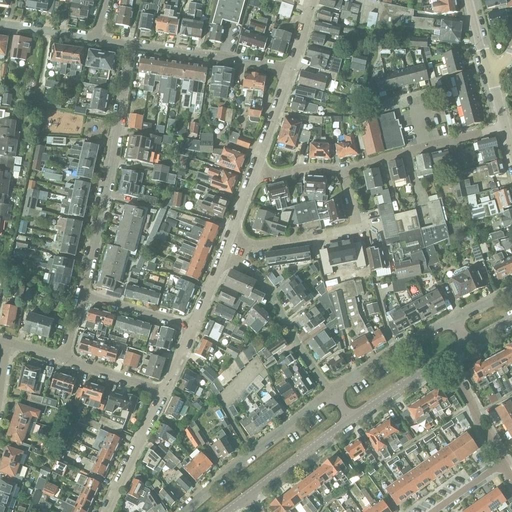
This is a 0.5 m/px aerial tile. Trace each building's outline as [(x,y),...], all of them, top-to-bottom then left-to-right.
[(28,0),(27,9),(37,11),(38,0),(28,0)] [(38,0),(37,11),(51,13),(54,1),(49,0),(38,0)] [(66,0),(65,7),(70,8),(70,5),(72,5),(73,3),(76,4),(76,0),(66,0)] [(79,18),(81,0),(76,0),(76,4),(73,3),(72,5),(70,5),(70,8),(71,8),(70,17),(71,17),(71,19),(77,20),(77,18),(79,18)] [(94,0),(81,0),(79,18),(80,18),(79,20),(85,21),(85,19),(87,20),(89,7),(93,8),(94,0)] [(116,25),(123,27),(128,0),(129,0),(121,0),(120,9),(119,8),(118,16),(115,15),(114,22),(116,23),(116,25)] [(128,0),(123,27),(130,28),(134,11),(132,11),(134,0),(129,0),(128,0)] [(160,0),(154,0),(153,5),(151,5),(150,13),(143,12),(140,29),(141,29),(142,31),(146,32),(148,31),(152,31),(155,14),(157,14),(159,7),(158,7),(160,0)] [(171,13),(173,0),(170,2),(170,6),(165,5),(164,12),(165,12),(164,17),(159,16),(156,32),(158,32),(158,34),(162,35),(164,33),(167,34),(170,13),(171,13)] [(173,0),(171,13),(170,13),(167,34),(169,34),(170,36),(174,37),(175,35),(177,35),(180,14),(176,14),(177,7),(178,0),(173,0)] [(212,24),(212,26),(224,28),(225,22),(231,24),(232,23),(241,26),(245,14),(246,14),(249,0),(214,0),(210,18),(208,24),(212,24)] [(277,15),(278,15),(279,9),(281,3),(282,1),(278,0),(263,0),(263,3),(268,5),(268,4),(276,6),(274,15),(277,16),(277,15)] [(320,0),(319,4),(339,9),(341,0),(340,0),(320,0)] [(442,15),(457,12),(455,0),(439,0),(440,5),(424,7),(425,13),(432,14),(441,13),(442,15)] [(501,10),(510,9),(509,7),(509,4),(510,0),(503,0),(502,0),(484,0),(487,9),(498,6),(499,10),(501,9),(501,10)] [(182,36),(181,40),(188,41),(188,37),(191,38),(196,10),(201,11),(202,5),(190,3),(187,21),(183,20),(180,36),(182,36)] [(279,9),(291,12),(293,6),(281,3),(279,9)] [(343,11),(351,12),(358,14),(360,6),(345,3),(343,11)] [(411,28),(442,31),(460,33),(460,32),(462,31),(462,23),(414,18),(414,11),(380,3),(376,24),(411,28)] [(511,13),(511,8),(510,9),(501,10),(501,9),(499,10),(499,12),(488,14),(491,27),(507,24),(506,17),(511,16),(511,13)] [(291,12),(279,9),(278,15),(290,18),(291,12)] [(196,10),(191,38),(201,40),(204,24),(200,23),(202,11),(201,11),(196,10)] [(342,10),(340,18),(356,22),(357,16),(351,14),(351,12),(343,11),(342,10)] [(329,24),(341,27),(341,26),(336,25),(338,16),(320,11),(317,19),(329,23),(329,24)] [(377,18),(369,17),(366,28),(375,30),(377,18)] [(239,44),(249,47),(255,28),(256,28),(259,22),(251,19),(247,32),(243,31),(239,44)] [(341,27),(329,24),(317,21),(314,31),(339,36),(341,27)] [(267,25),(259,22),(256,28),(255,28),(249,47),(250,47),(250,49),(254,50),(255,49),(263,52),(268,38),(263,37),(267,25)] [(224,28),(212,26),(209,41),(210,41),(211,42),(214,43),(215,42),(221,43),(224,28)] [(354,28),(343,26),(342,33),(353,34),(354,28)] [(277,30),(273,29),(270,39),(288,45),(291,35),(284,32),(285,30),(278,28),(277,30)] [(460,34),(460,33),(442,31),(441,37),(432,36),(431,41),(459,43),(459,39),(460,40),(461,34),(460,34)] [(336,50),(338,45),(324,41),(325,36),(313,33),(311,43),(325,47),(332,49),(336,50)] [(30,53),(31,40),(14,37),(12,51),(11,59),(26,61),(27,53),(30,53)] [(288,45),(270,39),(267,49),(272,50),(272,51),(285,55),(288,45)] [(427,40),(410,39),(410,47),(427,48),(427,40)] [(60,73),(64,47),(54,46),(51,62),(57,62),(55,72),(60,73)] [(71,64),(74,49),(64,47),(60,73),(65,73),(67,64),(71,64)] [(311,68),(320,70),(337,74),(341,60),(329,58),(331,52),(309,47),(307,56),(313,58),(313,61),(312,60),(310,68),(311,68)] [(85,50),(74,49),(71,64),(70,77),(75,77),(76,71),(82,72),(85,50)] [(443,54),(446,65),(461,61),(459,50),(443,54)] [(101,69),(103,53),(90,51),(87,67),(100,69),(101,69)] [(116,55),(103,53),(101,69),(100,69),(98,79),(96,78),(94,85),(106,87),(109,70),(114,71),(116,55)] [(353,55),(351,63),(365,66),(367,58),(353,55)] [(145,74),(144,85),(148,86),(152,59),(142,58),(139,73),(145,74)] [(164,61),(152,59),(148,86),(153,86),(154,87),(155,81),(161,82),(161,76),(164,61)] [(168,103),(170,89),(174,62),(164,61),(161,76),(167,77),(163,103),(168,104),(168,103)] [(464,71),(461,61),(446,65),(449,75),(464,71)] [(177,79),(183,80),(186,64),(174,62),(170,89),(176,90),(177,79)] [(186,64),(183,80),(189,81),(187,92),(192,92),(196,66),(186,64)] [(424,65),(414,67),(418,83),(428,80),(424,65)] [(207,67),(196,66),(192,92),(197,93),(199,82),(205,83),(207,67)] [(408,85),(418,83),(414,67),(404,70),(408,85)] [(213,98),(219,99),(224,69),(213,68),(210,85),(209,91),(214,92),(213,98)] [(235,71),(224,69),(219,99),(226,100),(228,88),(232,89),(235,71)] [(335,80),(337,74),(320,70),(319,75),(318,75),(317,77),(302,73),(298,85),(324,92),(324,90),(327,90),(329,90),(330,88),(331,84),(331,82),(330,81),(327,80),(328,78),(335,80)] [(398,88),(408,85),(404,70),(394,73),(398,88)] [(251,105),(252,105),(256,74),(245,72),(243,90),(246,90),(244,104),(251,105)] [(388,90),(398,88),(394,73),(384,75),(388,90)] [(454,77),(456,87),(471,83),(469,73),(454,77)] [(251,105),(249,116),(259,118),(261,118),(264,108),(262,108),(264,93),(264,91),(266,91),(267,87),(265,86),(266,75),(256,74),(252,105),(251,105)] [(378,93),(388,90),(384,75),(374,78),(378,93)] [(92,99),(108,103),(108,101),(109,100),(110,97),(109,96),(109,92),(98,90),(99,86),(83,83),(82,89),(87,90),(86,94),(93,95),(92,99)] [(456,87),(459,97),(474,93),(471,83),(456,87)] [(357,86),(355,101),(364,103),(364,100),(366,88),(366,87),(357,86)] [(321,101),(322,93),(297,87),(295,95),(321,101)] [(366,88),(364,100),(372,101),(374,89),(366,88)] [(459,97),(461,107),(477,103),(474,93),(459,97)] [(11,106),(12,98),(13,95),(4,94),(3,105),(11,106)] [(315,114),(317,106),(306,103),(306,100),(294,97),(291,110),(306,113),(307,113),(308,112),(315,114)] [(62,102),(45,99),(44,106),(61,109),(62,102)] [(107,104),(108,103),(92,99),(91,105),(82,104),(81,108),(76,107),(74,113),(86,115),(87,110),(106,113),(106,109),(107,108),(108,105),(107,104)] [(461,107),(464,117),(479,113),(477,103),(461,107)] [(364,108),(355,107),(353,107),(352,117),(363,118),(364,108)] [(209,120),(216,121),(218,109),(210,108),(209,120)] [(233,110),(224,109),(218,108),(218,109),(216,121),(216,122),(225,123),(226,123),(224,132),(230,133),(233,110)] [(375,118),(375,116),(358,120),(361,131),(356,132),(360,151),(366,149),(367,156),(405,146),(398,120),(396,121),(394,113),(375,118)] [(482,123),(479,113),(464,117),(466,127),(482,123)] [(142,119),(129,117),(127,129),(140,131),(142,119)] [(321,125),(332,125),(332,123),(332,117),(321,117),(321,118),(321,125)] [(0,138),(14,140),(17,122),(3,120),(3,119),(0,118),(0,138)] [(283,125),(282,130),(298,135),(305,137),(310,139),(311,133),(300,129),(302,123),(285,119),(285,120),(283,120),(282,124),(283,125)] [(151,131),(152,124),(143,122),(142,129),(151,131)] [(199,125),(190,123),(189,134),(198,135),(199,125)] [(177,136),(186,137),(187,130),(178,129),(177,136)] [(320,159),(321,138),(321,129),(316,129),(313,129),(312,133),(316,133),(315,145),(311,145),(310,159),(320,159)] [(305,137),(298,135),(282,130),(280,136),(279,136),(278,140),(279,141),(278,143),(286,145),(285,149),(292,151),(293,147),(295,147),(297,141),(303,142),(308,144),(310,139),(305,137)] [(349,135),(344,136),(348,157),(358,155),(355,141),(354,134),(349,135)] [(128,148),(155,153),(157,144),(159,145),(161,138),(144,135),(143,136),(142,136),(140,137),(139,139),(130,137),(128,148)] [(338,159),(348,157),(344,136),(339,137),(340,144),(336,145),(338,159)] [(237,144),(248,148),(251,141),(240,137),(237,144)] [(14,141),(14,140),(0,138),(0,155),(1,156),(1,162),(21,165),(22,158),(16,157),(18,141),(14,141)] [(51,145),(65,146),(66,139),(52,138),(51,145)] [(321,138),(320,159),(330,160),(330,146),(326,145),(326,138),(321,138)] [(497,148),(495,138),(477,142),(479,153),(481,152),(484,162),(497,159),(495,149),(497,148)] [(200,152),(201,142),(183,139),(182,149),(200,152)] [(218,156),(243,164),(246,156),(225,148),(224,150),(213,151),(213,143),(201,142),(200,152),(212,153),(212,155),(218,155),(218,156)] [(305,156),(308,144),(303,142),(299,155),(305,156)] [(72,146),(71,150),(97,155),(98,151),(100,152),(101,147),(84,143),(83,148),(72,146)] [(37,146),(36,152),(43,154),(44,147),(37,146)] [(153,165),(155,153),(128,148),(126,159),(153,165)] [(200,152),(182,149),(181,155),(187,157),(191,159),(193,152),(200,152)] [(97,155),(71,150),(71,154),(82,156),(81,160),(95,163),(97,155)] [(442,165),(450,163),(449,158),(453,157),(451,151),(448,152),(447,151),(432,154),(437,174),(435,175),(437,183),(442,182),(440,174),(443,173),(442,165)] [(36,152),(34,160),(41,161),(43,154),(36,152)] [(463,169),(470,167),(466,153),(459,155),(463,169)] [(187,157),(181,155),(179,168),(185,170),(187,157)] [(418,178),(433,175),(428,155),(416,158),(417,163),(415,163),(418,178)] [(240,173),(243,164),(218,156),(215,164),(240,173)] [(34,160),(32,170),(39,172),(41,161),(34,160)] [(95,163),(81,160),(80,165),(70,163),(70,167),(93,172),(95,163)] [(401,161),(389,164),(393,182),(405,180),(407,185),(410,184),(407,169),(406,168),(404,167),(403,168),(401,161)] [(503,173),(504,173),(502,161),(487,164),(488,171),(485,172),(486,177),(489,176),(498,174),(499,176),(503,175),(503,173)] [(0,187),(9,189),(10,182),(11,173),(13,173),(13,172),(20,173),(20,168),(14,166),(0,165),(0,166),(0,187)] [(155,165),(154,171),(168,174),(169,168),(155,165)] [(463,175),(487,169),(486,165),(462,170),(463,175)] [(93,172),(70,167),(69,171),(73,172),(72,176),(92,180),(93,172)] [(207,175),(234,185),(237,177),(223,172),(222,175),(219,173),(209,169),(207,175)] [(382,195),(385,205),(391,204),(388,190),(383,191),(378,170),(364,173),(368,190),(370,190),(371,196),(380,194),(380,196),(382,195)] [(123,171),(121,183),(140,187),(143,175),(123,171)] [(168,174),(154,171),(152,181),(166,184),(174,185),(176,175),(168,174)] [(454,172),(457,184),(463,183),(461,171),(454,172)] [(206,182),(211,186),(219,189),(219,190),(224,192),(224,191),(231,193),(234,185),(207,175),(197,172),(196,179),(206,182)] [(45,173),(44,179),(61,182),(62,176),(45,173)] [(308,203),(314,202),(315,177),(305,177),(305,178),(303,178),(303,183),(305,183),(304,192),(309,192),(308,203)] [(315,177),(314,202),(314,201),(325,202),(327,200),(327,196),(319,196),(319,193),(324,193),(324,185),(326,185),(326,180),(325,179),(325,178),(315,177)] [(65,188),(89,193),(91,185),(76,182),(75,186),(71,185),(71,184),(66,183),(65,188)] [(275,185),(281,209),(286,208),(284,198),(289,197),(287,189),(288,188),(287,183),(285,184),(285,182),(275,185)] [(144,187),(140,187),(121,183),(119,195),(138,198),(142,199),(143,196),(144,187)] [(455,185),(458,199),(466,197),(463,183),(457,184),(455,185)] [(197,185),(196,190),(206,194),(208,189),(197,185)] [(281,209),(275,185),(266,187),(266,189),(264,189),(266,194),(267,194),(270,202),(274,201),(277,210),(281,209)] [(470,187),(465,188),(467,196),(479,193),(477,185),(470,187)] [(9,189),(0,187),(0,210),(11,212),(12,206),(3,205),(5,196),(8,196),(9,189)] [(89,193),(65,188),(64,192),(68,193),(68,198),(87,201),(89,193)] [(26,197),(38,199),(39,196),(48,197),(49,193),(34,190),(28,189),(26,197)] [(489,196),(491,202),(492,202),(495,215),(497,215),(504,213),(503,209),(511,206),(511,202),(508,190),(489,196)] [(182,195),(181,195),(174,194),(172,208),(180,209),(182,195)] [(199,200),(226,210),(229,202),(215,197),(206,194),(205,198),(200,196),(199,200)] [(473,221),(495,215),(492,202),(491,202),(477,207),(475,195),(467,196),(470,210),(473,221)] [(137,204),(155,207),(156,199),(143,196),(142,199),(138,198),(137,204)] [(38,199),(26,197),(24,207),(41,211),(42,210),(36,208),(38,199)] [(87,201),(68,198),(67,201),(63,200),(62,205),(85,210),(87,201)] [(316,209),(318,216),(343,210),(340,200),(339,201),(339,199),(333,200),(334,202),(326,204),(327,209),(323,210),(322,207),(316,209)] [(223,219),(226,210),(199,200),(196,208),(209,213),(209,214),(223,219)] [(314,201),(314,202),(308,203),(294,206),(299,225),(319,220),(318,216),(316,209),(314,201)] [(435,228),(421,231),(425,248),(433,245),(445,240),(449,238),(446,226),(445,226),(440,203),(431,205),(436,225),(434,225),(435,228)] [(377,207),(380,217),(387,216),(394,214),(391,204),(385,205),(377,207)] [(83,218),(85,210),(62,205),(61,208),(65,209),(64,214),(69,215),(83,218)] [(146,209),(144,208),(143,210),(126,205),(124,211),(123,210),(120,221),(121,221),(118,232),(117,231),(114,242),(115,242),(114,247),(108,246),(107,251),(108,251),(105,262),(104,261),(101,272),(102,272),(99,283),(98,282),(97,288),(121,295),(123,290),(115,288),(116,282),(119,283),(128,252),(134,253),(137,243),(141,244),(141,242),(143,242),(145,237),(141,236),(142,232),(140,232),(142,222),(146,223),(147,221),(149,221),(150,216),(147,215),(148,212),(145,211),(146,209)] [(292,213),(288,224),(298,225),(299,225),(294,206),(290,207),(291,212),(292,213)] [(41,211),(24,207),(22,218),(39,222),(41,211)] [(268,213),(259,210),(253,230),(277,238),(279,233),(284,235),(288,224),(292,213),(291,212),(290,207),(286,208),(281,209),(282,213),(281,215),(269,211),(268,213)] [(169,210),(166,217),(176,220),(178,213),(169,210)] [(318,216),(319,220),(322,230),(325,229),(323,220),(329,218),(331,223),(339,221),(339,223),(344,222),(344,220),(345,219),(343,210),(318,216)] [(511,210),(504,213),(497,215),(498,219),(501,218),(504,228),(507,228),(508,230),(511,228),(511,210)] [(401,243),(404,256),(416,251),(421,250),(425,248),(421,231),(416,211),(394,215),(395,220),(397,226),(398,232),(399,238),(401,243)] [(0,226),(1,220),(10,222),(11,215),(0,213),(0,226)] [(380,217),(381,223),(395,220),(394,215),(394,214),(387,216),(380,217)] [(58,221),(57,226),(81,231),(82,223),(63,219),(62,219),(61,218),(59,219),(59,221),(58,221)] [(204,230),(203,231),(216,236),(219,228),(196,219),(194,223),(205,227),(204,230)] [(383,229),(397,226),(395,220),(381,223),(383,229)] [(163,224),(160,230),(169,234),(172,227),(163,224)] [(81,231),(57,226),(55,226),(54,230),(58,231),(57,235),(79,240),(81,231)] [(398,232),(397,226),(383,229),(384,235),(398,232)] [(185,232),(187,233),(201,238),(214,243),(216,236),(203,231),(202,234),(186,228),(185,232)] [(491,242),(498,240),(505,238),(503,233),(500,231),(489,235),(491,242)] [(399,238),(398,232),(384,235),(385,241),(399,238)] [(201,238),(187,233),(186,237),(199,242),(198,245),(211,251),(214,243),(201,238)] [(79,240),(57,235),(55,243),(77,248),(79,240)] [(18,236),(16,247),(27,249),(29,243),(25,242),(26,238),(18,236)] [(154,240),(152,244),(152,245),(160,248),(164,241),(155,237),(154,240)] [(390,245),(401,243),(399,238),(385,241),(387,246),(390,245)] [(449,238),(445,240),(447,247),(454,245),(453,238),(449,238)] [(352,241),(339,244),(343,266),(355,263),(357,269),(366,267),(362,246),(353,247),(353,244),(352,241)] [(77,248),(55,243),(52,242),(51,249),(61,251),(61,253),(75,257),(77,248)] [(393,259),(404,256),(401,243),(390,245),(393,259)] [(183,244),(181,248),(208,258),(211,251),(198,245),(196,249),(183,244)] [(328,253),(319,254),(324,276),(333,274),(332,268),(343,266),(339,244),(326,246),(327,249),(328,253)] [(488,253),(485,244),(479,246),(481,255),(488,253)] [(425,248),(421,250),(425,262),(428,267),(439,263),(433,245),(425,248)] [(476,263),(483,261),(478,246),(471,248),(476,263)] [(181,248),(180,252),(193,258),(192,261),(205,266),(208,258),(181,248)] [(294,250),(296,264),(311,261),(309,248),(294,250)] [(386,269),(386,268),(388,267),(389,265),(389,262),(387,261),(384,260),(382,250),(375,251),(374,249),(372,249),(366,250),(371,272),(386,269)] [(27,253),(15,250),(13,258),(25,260),(27,253)] [(296,264),(294,250),(279,252),(281,266),(296,264)] [(421,250),(416,251),(404,256),(393,259),(397,280),(431,273),(428,267),(425,262),(421,250)] [(281,266),(279,252),(265,254),(267,268),(281,266)] [(508,276),(511,274),(511,265),(509,259),(505,261),(501,253),(497,255),(507,275),(508,276)] [(498,279),(507,275),(497,255),(493,257),(497,264),(492,266),(495,274),(494,275),(496,279),(497,278),(498,279)] [(49,259),(48,265),(72,270),(74,262),(60,258),(59,261),(49,259)] [(21,260),(14,259),(12,266),(19,267),(21,260)] [(177,259),(175,263),(202,274),(205,266),(192,261),(190,264),(177,259)] [(181,270),(187,272),(185,276),(198,282),(202,274),(175,263),(173,268),(180,271),(181,270)] [(155,267),(147,264),(145,270),(153,273),(155,267)] [(49,273),(71,278),(72,270),(48,265),(47,269),(49,270),(49,273)] [(460,269),(471,293),(485,286),(477,268),(470,271),(469,268),(465,267),(460,269)] [(471,293),(460,269),(455,272),(453,275),(455,278),(448,281),(457,299),(471,293)] [(250,297),(252,291),(256,283),(232,272),(225,286),(246,295),(250,297)] [(267,276),(271,283),(276,279),(271,272),(267,276)] [(69,287),(71,278),(49,273),(45,288),(50,289),(50,291),(63,294),(65,286),(69,287)] [(295,277),(277,290),(279,293),(282,291),(286,295),(300,285),(295,277)] [(11,279),(4,278),(2,287),(9,288),(11,279)] [(391,282),(392,288),(405,285),(409,284),(408,278),(391,282)] [(124,297),(133,300),(136,287),(138,281),(129,279),(129,281),(124,297)] [(180,290),(193,295),(196,287),(178,281),(176,288),(180,290)] [(341,285),(325,289),(327,292),(332,306),(336,316),(337,317),(337,318),(338,324),(340,331),(348,329),(353,339),(352,339),(354,343),(351,345),(354,350),(353,351),(357,359),(372,351),(365,338),(375,333),(369,324),(365,326),(359,314),(355,297),(358,296),(364,295),(361,282),(355,284),(354,281),(346,283),(344,283),(341,284),(341,285)] [(323,283),(315,289),(321,297),(326,293),(323,283)] [(300,285),(286,295),(289,300),(291,303),(306,292),(300,285)] [(405,285),(392,288),(394,294),(406,291),(405,285)] [(152,292),(149,304),(157,306),(160,294),(161,288),(154,286),(152,292)] [(18,287),(15,302),(22,303),(24,288),(18,287)] [(136,287),(133,300),(141,302),(144,290),(136,287)] [(431,313),(432,316),(447,309),(435,287),(429,290),(431,294),(424,298),(423,295),(432,313),(431,313)] [(34,291),(27,289),(23,301),(30,304),(34,291)] [(225,289),(219,300),(225,303),(223,306),(236,312),(241,302),(240,301),(242,297),(225,289)] [(144,290),(141,302),(149,304),(152,292),(144,290)] [(193,295),(180,290),(177,297),(164,293),(160,307),(172,311),(173,309),(186,315),(193,295)] [(250,297),(246,295),(244,297),(255,303),(257,300),(262,303),(264,299),(265,297),(252,291),(250,297)] [(306,292),(291,303),(295,308),(291,310),(294,313),(312,300),(306,292)] [(321,297),(317,300),(326,311),(329,309),(332,306),(327,292),(326,293),(321,297)] [(432,317),(432,316),(431,313),(432,313),(423,295),(418,298),(419,301),(413,304),(412,301),(411,301),(421,321),(432,315),(432,317)] [(410,326),(421,321),(411,301),(407,303),(408,306),(402,309),(401,307),(400,307),(401,309),(410,326)] [(379,313),(377,303),(367,306),(369,316),(379,313)] [(15,315),(16,309),(10,307),(10,305),(5,305),(1,325),(13,327),(19,328),(21,316),(15,315)] [(239,321),(242,316),(235,313),(218,305),(214,314),(231,321),(233,318),(239,321)] [(252,326),(264,312),(257,305),(248,314),(252,318),(245,324),(250,328),(252,326)] [(399,332),(410,326),(401,309),(400,307),(395,309),(397,312),(390,315),(392,319),(388,321),(389,326),(394,336),(400,334),(399,332)] [(95,324),(99,310),(91,308),(85,327),(89,328),(91,323),(95,324)] [(304,327),(320,315),(315,309),(299,320),(299,321),(298,322),(301,327),(303,326),(304,327)] [(101,332),(107,313),(99,310),(95,324),(99,325),(96,336),(100,337),(101,332)] [(272,319),(264,312),(252,326),(250,328),(257,335),(272,319)] [(107,313),(101,332),(105,333),(107,327),(111,329),(115,315),(107,313)] [(24,331),(29,332),(30,334),(33,335),(35,334),(36,334),(41,318),(29,314),(24,331)] [(325,322),(320,315),(304,327),(308,333),(325,322)] [(122,335),(123,333),(127,318),(119,316),(115,328),(115,331),(117,332),(119,334),(122,335)] [(54,322),(41,318),(36,334),(37,335),(38,337),(41,338),(43,336),(49,338),(54,322)] [(123,333),(131,336),(135,321),(127,318),(123,333)] [(331,323),(325,327),(329,331),(338,325),(336,318),(331,323)] [(139,340),(139,339),(143,323),(135,321),(131,336),(130,338),(139,340)] [(244,337),(242,336),(237,334),(233,332),(210,322),(204,335),(218,342),(222,333),(231,337),(231,338),(241,342),(244,337)] [(233,332),(236,326),(225,322),(223,327),(233,332)] [(143,323),(139,339),(147,341),(148,338),(152,326),(143,323)] [(154,326),(150,341),(154,342),(154,340),(164,343),(164,341),(169,342),(170,340),(173,340),(175,332),(162,328),(160,337),(157,336),(159,328),(154,326)] [(237,334),(242,336),(245,331),(240,328),(237,334)] [(375,333),(365,338),(372,351),(387,343),(380,331),(375,333)] [(313,350),(314,352),(330,340),(324,332),(308,343),(310,345),(309,347),(311,350),(313,350)] [(78,351),(88,354),(92,341),(93,342),(94,339),(95,335),(89,333),(88,336),(83,335),(78,351)] [(105,359),(109,347),(104,345),(105,343),(107,343),(108,339),(102,337),(101,340),(102,341),(97,357),(105,359)] [(269,361),(263,365),(267,370),(277,363),(273,356),(287,346),(282,338),(262,352),(269,361)] [(92,341),(88,354),(97,357),(102,341),(101,340),(97,339),(96,343),(93,342),(92,341)] [(331,339),(330,340),(314,352),(320,360),(331,352),(329,350),(336,346),(331,339)] [(170,351),(173,340),(170,340),(169,342),(164,341),(164,343),(154,340),(154,342),(150,341),(148,346),(153,348),(153,347),(157,348),(170,351)] [(212,357),(217,348),(202,340),(194,354),(206,360),(209,355),(212,357)] [(257,354),(256,351),(255,349),(251,343),(247,347),(253,357),(257,354)] [(261,344),(255,349),(256,351),(258,354),(264,349),(261,344)] [(109,347),(105,359),(115,362),(116,358),(119,359),(122,350),(109,346),(109,347)] [(225,352),(236,358),(240,352),(229,346),(225,352)] [(503,352),(510,365),(511,363),(511,349),(510,346),(506,348),(507,350),(503,352)] [(243,351),(249,361),(253,358),(253,357),(247,347),(243,351)] [(345,356),(344,350),(339,351),(326,359),(335,373),(346,365),(341,357),(345,356)] [(243,351),(239,355),(244,366),(249,363),(249,361),(243,351)] [(129,366),(133,354),(127,352),(123,365),(129,366)] [(495,355),(505,373),(508,371),(506,367),(510,365),(503,352),(498,354),(495,355)] [(133,354),(129,366),(137,369),(140,356),(133,354)] [(288,366),(297,360),(293,354),(284,360),(288,366)] [(236,358),(235,360),(240,370),(245,367),(244,366),(239,355),(236,358)] [(487,361),(494,374),(497,372),(500,376),(505,373),(495,355),(491,358),(491,359),(487,361)] [(148,366),(162,370),(166,360),(152,356),(150,362),(144,360),(142,367),(145,368),(146,367),(148,367),(148,366)] [(235,360),(230,365),(236,375),(241,371),(240,370),(235,360)] [(478,364),(489,384),(496,380),(493,374),(494,374),(487,361),(482,363),(481,362),(478,364)] [(480,388),(489,384),(478,364),(474,366),(475,367),(470,370),(477,383),(480,388)] [(226,369),(232,379),(237,376),(236,375),(230,365),(226,369)] [(24,366),(22,378),(38,382),(40,376),(44,377),(50,378),(54,368),(47,367),(46,371),(24,366)] [(159,381),(162,370),(148,366),(148,367),(146,367),(145,368),(142,367),(139,374),(159,381)] [(202,375),(211,385),(213,382),(218,378),(218,377),(209,368),(202,375)] [(226,369),(222,374),(228,384),(233,380),(232,379),(226,369)] [(287,379),(292,376),(288,369),(283,372),(287,379)] [(312,390),(316,387),(308,376),(308,377),(303,369),(298,372),(299,374),(291,379),(303,396),(306,394),(307,395),(313,391),(312,390)] [(197,386),(201,377),(187,370),(182,380),(188,382),(184,390),(195,395),(199,387),(197,386)] [(60,398),(67,377),(56,373),(51,388),(57,390),(55,396),(60,398)] [(218,377),(218,378),(223,388),(228,385),(228,384),(222,374),(218,377)] [(259,376),(253,383),(261,390),(264,386),(261,383),(264,380),(259,376)] [(67,377),(60,398),(65,399),(67,394),(72,395),(77,380),(67,377)] [(43,383),(38,382),(22,378),(19,389),(40,395),(43,383)] [(218,378),(213,382),(219,392),(224,389),(223,388),(218,378)] [(511,389),(510,386),(511,386),(508,380),(503,383),(509,394),(511,392),(511,389)] [(276,388),(287,405),(298,399),(297,398),(298,397),(295,392),(294,393),(286,381),(276,388)] [(209,387),(215,397),(220,394),(219,392),(213,382),(211,385),(209,387)] [(91,400),(96,386),(87,383),(83,394),(78,393),(74,405),(79,407),(80,403),(85,405),(90,407),(91,400)] [(256,394),(261,390),(253,383),(246,390),(250,394),(253,391),(256,394)] [(106,389),(96,386),(91,400),(90,407),(103,411),(106,402),(102,401),(106,389)] [(452,408),(454,406),(450,399),(447,401),(440,388),(435,391),(434,390),(431,392),(441,408),(442,410),(443,411),(451,406),(452,408)] [(428,395),(424,398),(430,408),(431,411),(435,408),(438,412),(442,410),(441,408),(431,392),(427,394),(428,395)] [(115,406),(124,409),(128,398),(112,393),(106,412),(112,414),(115,406)] [(42,404),(44,398),(32,395),(31,402),(42,404)] [(491,404),(497,400),(494,395),(488,398),(491,404)] [(128,398),(124,409),(121,418),(127,420),(129,413),(133,414),(138,399),(128,396),(128,398)] [(454,406),(457,411),(462,408),(454,396),(450,399),(454,406)] [(180,400),(174,397),(166,414),(177,420),(184,406),(188,408),(190,404),(187,400),(181,398),(180,400)] [(264,404),(275,419),(283,413),(273,398),(264,404)] [(419,400),(415,402),(419,408),(426,420),(429,424),(433,421),(428,413),(431,411),(430,408),(424,398),(419,401),(419,400)] [(74,402),(67,400),(65,408),(71,410),(74,402)] [(194,402),(192,405),(199,411),(204,405),(198,400),(194,402)] [(17,408),(15,417),(36,424),(40,413),(44,415),(47,406),(42,405),(42,404),(31,402),(30,406),(29,405),(28,409),(18,406),(17,408)] [(419,425),(426,420),(419,408),(415,402),(412,404),(412,405),(408,408),(419,425)] [(511,405),(510,402),(496,410),(502,421),(511,414),(511,405)] [(267,425),(275,419),(264,404),(259,409),(255,404),(253,406),(256,410),(267,425)] [(239,415),(233,405),(228,408),(234,418),(239,415)] [(259,431),(267,425),(256,410),(248,416),(259,431)] [(408,410),(401,415),(403,419),(411,414),(408,410)] [(511,414),(502,421),(508,431),(511,428),(511,414)] [(250,437),(259,431),(248,416),(240,423),(250,437)] [(26,433),(26,434),(32,436),(36,424),(15,417),(11,428),(26,433)] [(102,425),(100,423),(83,417),(80,423),(99,431),(102,425)] [(108,427),(111,421),(103,417),(100,423),(102,425),(108,427)] [(188,424),(189,423),(184,419),(179,427),(184,430),(188,424)] [(230,425),(227,419),(221,423),(224,428),(230,425)] [(382,423),(398,449),(402,446),(394,434),(398,431),(390,419),(386,422),(385,421),(382,423)] [(111,421),(108,427),(122,433),(125,427),(111,421)] [(394,451),(398,449),(382,423),(379,425),(379,426),(375,429),(383,441),(386,439),(389,443),(394,451)] [(77,430),(67,426),(63,437),(73,441),(77,430)] [(201,444),(197,439),(195,435),(189,426),(184,432),(191,443),(196,448),(201,444)] [(179,436),(168,428),(167,430),(160,427),(156,437),(157,437),(157,438),(163,441),(163,440),(169,443),(173,446),(177,441),(179,436)] [(21,449),(26,434),(26,433),(11,428),(7,440),(17,443),(16,447),(21,449)] [(386,446),(383,441),(375,429),(367,434),(378,451),(380,450),(384,454),(388,452),(385,447),(386,446)] [(97,439),(118,448),(122,440),(101,430),(97,439)] [(208,443),(200,431),(195,435),(202,446),(208,443)] [(231,454),(233,452),(225,439),(227,438),(222,431),(216,435),(219,439),(218,440),(220,442),(211,448),(218,459),(222,456),(224,459),(226,457),(227,458),(231,456),(231,454)] [(410,433),(404,437),(408,443),(414,439),(410,433)] [(467,434),(458,440),(469,456),(480,448),(474,439),(471,440),(467,434)] [(100,453),(113,459),(118,448),(97,439),(93,448),(101,452),(100,453)] [(458,440),(449,446),(460,462),(469,456),(458,440)] [(357,441),(345,449),(352,460),(364,452),(357,441)] [(160,451),(165,455),(168,451),(160,444),(158,447),(161,449),(160,451)] [(449,446),(440,452),(451,468),(459,462),(460,463),(460,462),(449,446)] [(8,449),(5,459),(12,461),(11,464),(19,467),(19,466),(23,454),(20,453),(21,449),(16,447),(14,451),(8,449)] [(67,451),(60,448),(56,460),(57,460),(62,463),(67,451)] [(163,470),(165,467),(170,460),(165,455),(160,451),(156,455),(154,453),(149,450),(143,463),(148,465),(147,467),(154,471),(157,467),(163,470)] [(165,455),(170,460),(177,466),(181,462),(168,451),(165,455)] [(440,452),(431,458),(442,474),(451,468),(440,452)] [(113,459),(100,453),(98,459),(89,455),(88,459),(109,469),(113,459)] [(201,453),(193,460),(205,474),(214,466),(201,453)] [(371,455),(366,458),(370,464),(375,460),(371,455)] [(88,459),(84,457),(81,463),(86,465),(84,469),(105,478),(109,469),(88,459)] [(328,462),(341,479),(344,476),(341,472),(346,468),(337,457),(333,459),(332,458),(328,462)] [(431,458),(422,465),(433,480),(442,474),(431,458)] [(10,476),(8,479),(14,481),(18,483),(21,484),(23,479),(19,477),(23,467),(19,466),(19,467),(11,464),(12,461),(5,459),(0,473),(10,476)] [(57,460),(51,473),(52,473),(57,475),(63,478),(68,465),(62,463),(57,460)] [(171,471),(177,466),(170,460),(165,467),(171,471)] [(196,482),(205,474),(193,460),(188,465),(185,461),(181,465),(184,469),(196,482)] [(341,479),(328,462),(324,465),(325,466),(320,469),(329,481),(333,478),(337,482),(341,479)] [(422,465),(413,471),(424,487),(433,480),(422,465)] [(51,470),(42,467),(40,473),(48,477),(51,470)] [(358,467),(353,471),(359,479),(364,475),(358,467)] [(323,485),(329,481),(320,469),(315,473),(315,472),(311,475),(324,492),(327,490),(323,485)] [(186,492),(193,486),(178,471),(174,475),(177,479),(175,481),(186,492)] [(413,471),(404,477),(415,493),(424,487),(413,471)] [(81,475),(77,484),(98,493),(102,484),(81,475)] [(320,495),(324,492),(311,475),(308,478),(308,479),(303,482),(312,494),(316,491),(320,495)] [(404,477),(395,483),(406,499),(415,493),(404,477)] [(138,506),(140,502),(145,504),(148,499),(154,509),(161,504),(153,492),(151,494),(149,491),(143,488),(145,485),(143,484),(143,482),(141,478),(136,478),(135,480),(128,495),(126,500),(138,506)] [(1,481),(0,485),(0,493),(13,498),(18,483),(14,481),(8,479),(7,483),(1,481)] [(150,484),(154,489),(161,485),(157,479),(150,484)] [(306,498),(312,494),(303,482),(298,486),(298,485),(294,488),(307,505),(310,503),(306,498)] [(58,488),(47,483),(43,493),(50,496),(53,498),(58,488)] [(395,483),(386,489),(397,505),(406,499),(395,483)] [(94,502),(98,493),(77,484),(73,492),(81,496),(80,498),(93,503),(94,502)] [(171,506),(178,500),(166,487),(157,496),(161,501),(164,498),(171,506)] [(303,508),(307,505),(294,488),(290,491),(291,492),(286,495),(295,507),(299,504),(303,508)] [(365,498),(368,495),(364,489),(360,492),(365,498)] [(487,496),(496,509),(506,502),(497,489),(487,496)] [(42,493),(36,490),(30,503),(37,506),(42,493)] [(0,506),(9,509),(13,498),(0,493),(0,506)] [(50,496),(43,493),(39,504),(50,510),(53,505),(48,502),(50,496)] [(277,501),(285,511),(290,511),(295,507),(286,495),(282,499),(281,498),(277,501)] [(369,504),(373,509),(375,511),(390,511),(383,502),(377,506),(374,500),(372,501),(368,495),(365,498),(369,504)] [(477,503),(483,511),(490,511),(496,509),(487,496),(477,503)] [(66,503),(86,511),(89,511),(93,503),(80,498),(78,503),(68,499),(66,503)] [(369,504),(365,498),(361,501),(365,507),(369,504)] [(64,510),(62,511),(86,511),(66,503),(60,500),(58,505),(62,507),(61,508),(64,510)] [(285,511),(277,501),(272,504),(273,505),(270,508),(272,511),(285,511)] [(467,510),(468,511),(483,511),(477,503),(467,510)]
